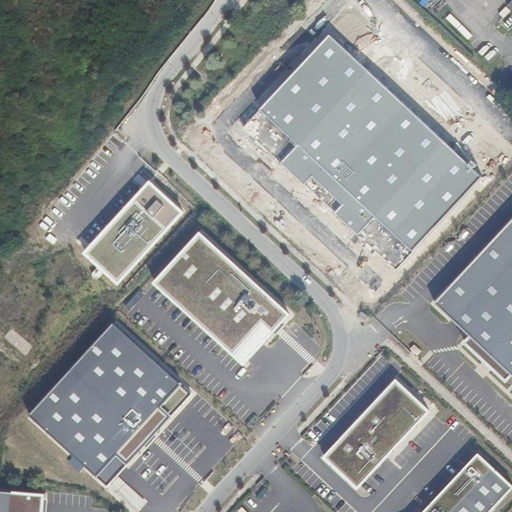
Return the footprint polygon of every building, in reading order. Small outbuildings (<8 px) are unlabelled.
[(511,0),(500,13),(505,18),(511,12),(511,0)] [(480,177),(329,36),(259,110),(297,145),(281,163),(304,185),(311,177),(341,205),(334,213),(357,235),(374,217),(410,251),(480,177)] [(117,285),(184,213),(148,180),(81,252),(117,285)] [(511,225),(440,302),(511,368),(511,225)] [(203,231),(157,282),(247,364),(294,313),(203,231)] [(118,323),(33,415),(110,485),(194,393),(118,323)] [(320,460),(354,492),(429,412),(394,380),(320,460)] [(487,511),(510,487),(476,455),(422,511),(487,511)] [(0,494),(0,511),(40,511),(41,498),(0,494)]
